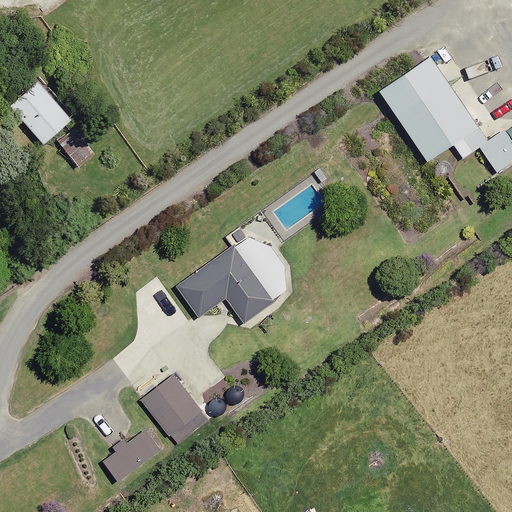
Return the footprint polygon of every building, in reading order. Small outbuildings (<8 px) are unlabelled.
[(450,142),(475,125),(427,55),(376,90),(425,160),(450,142)] [(69,117),(35,78),(5,105),(39,143),(69,117)] [(475,125),(450,142),(461,158),(477,147),(494,172),(511,159),(511,144),(491,114),(475,125)] [(90,153),(75,133),(58,145),(74,166),(90,153)] [(231,247),(178,286),(198,313),(222,295),(242,321),(270,300),(282,291),(283,286),(283,281),(283,276),(282,271),(281,267),(279,262),(276,258),(273,254),(270,250),(266,247),(262,244),(258,242),(253,240),(248,239),(243,238),(231,247)] [(205,420),(170,375),(141,397),(176,442),(205,420)] [(157,449),(142,429),(101,459),(116,479),(157,449)]
